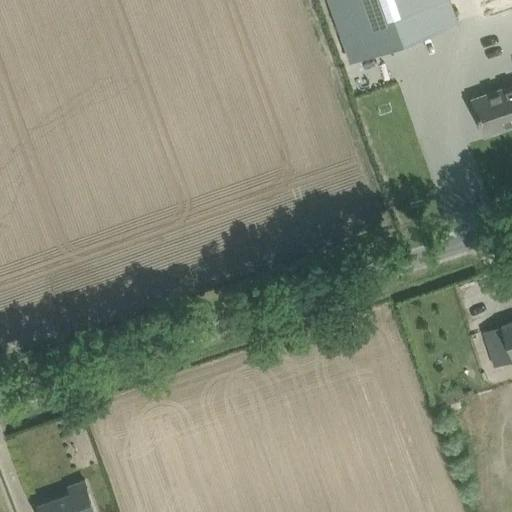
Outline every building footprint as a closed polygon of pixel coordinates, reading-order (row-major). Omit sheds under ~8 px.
[(330,0),(351,59),(457,22),(449,0),(330,0)] [(511,1),(511,0),(478,0),(482,10),(511,1)] [(486,134),(511,124),(511,85),(474,99),(486,134)] [(511,321),(483,331),(495,366),(511,359),(511,321)] [(41,511),(96,511),(85,480),(68,486),(71,494),(39,505),(41,511)]
